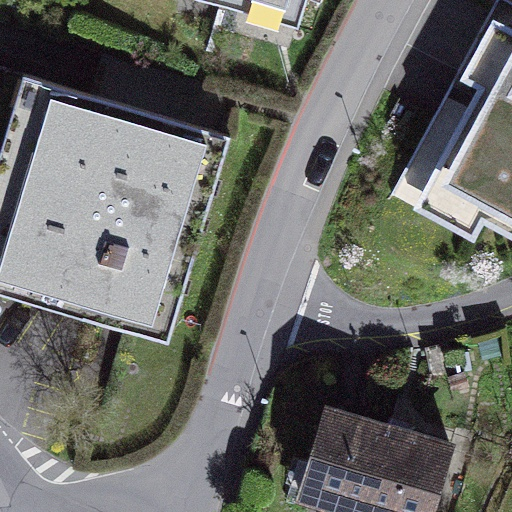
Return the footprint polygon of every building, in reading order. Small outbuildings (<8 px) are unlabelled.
[(213,0),(295,22),(300,0),(213,0)] [(511,46),(493,37),(466,87),(482,96),(417,217),(472,246),(483,225),(511,240),(511,46)] [(246,139),(18,72),(0,133),(0,298),(184,352),(246,139)] [(367,511),(394,425),(322,404),(291,506),(309,511),(367,511)] [(445,511),(466,446),(394,425),(367,511),(445,511)]
